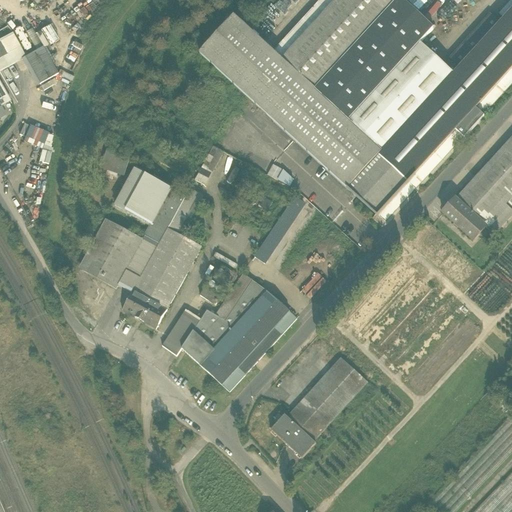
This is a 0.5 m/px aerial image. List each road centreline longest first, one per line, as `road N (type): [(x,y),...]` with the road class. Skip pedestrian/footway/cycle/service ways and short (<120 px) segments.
road 1 (residential): [(511,105),(214,429)]
road 2 (unclassified): [(0,201),(66,314),(87,336),(128,354)]
road 3 (unknown): [(316,511),(422,393)]
